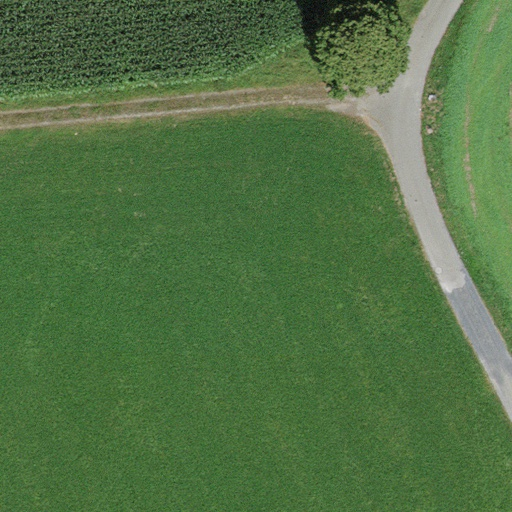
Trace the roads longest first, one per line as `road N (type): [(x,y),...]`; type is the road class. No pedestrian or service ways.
road 1 (track): [(409,72),(0,119)]
road 2 (track): [(511,381),(430,221),(408,138),(409,72),(434,0)]
